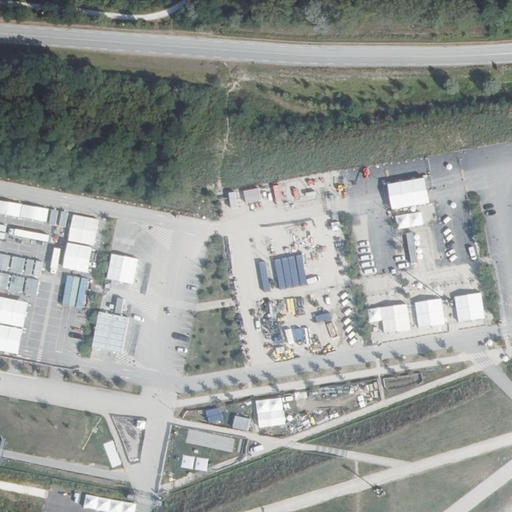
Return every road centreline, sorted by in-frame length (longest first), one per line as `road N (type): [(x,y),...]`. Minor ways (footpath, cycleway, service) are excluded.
road 1 (tertiary): [(498,54),(289,55),(0,31)]
road 2 (unknown): [(415,197),(437,328)]
road 3 (unknown): [(452,191),(473,322)]
road 4 (unknown): [(318,213),(341,343)]
